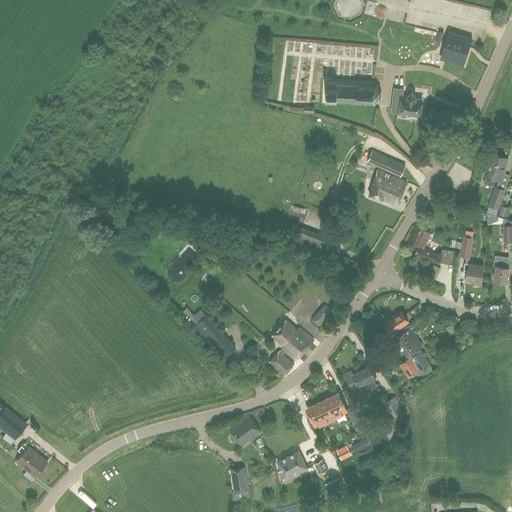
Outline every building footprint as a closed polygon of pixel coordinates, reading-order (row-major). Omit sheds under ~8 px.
[(466,45),(469,37),(448,30),(442,49),(448,51),(445,60),(463,66),(470,46),(466,45)] [(357,100),(375,101),(379,98),(379,91),(376,87),(358,86),(358,84),(327,82),(326,100),(357,102),(357,100)] [(394,87),(391,111),(422,114),(423,100),(415,99),(416,96),(412,91),(407,95),(403,95),(403,88),(394,87)] [(284,121),(285,134),(292,133),(292,146),(304,146),(303,132),(302,125),(292,125),(292,121),(284,121)] [(368,163),(400,176),(405,164),(373,151),(368,163)] [(492,152),(484,176),(485,176),(483,183),(493,186),(495,179),(500,181),(508,158),(492,152)] [(396,205),(407,182),(378,170),(369,195),(381,200),(381,199),(396,205)] [(488,205),(489,205),(487,212),(496,215),(498,209),(499,209),(506,189),(495,186),(488,205)] [(338,205),(350,209),(354,199),(341,195),(338,205)] [(506,216),(508,209),(509,207),(501,205),(499,214),(506,216)] [(511,220),(503,217),(503,241),(511,240),(511,220)] [(295,243),(323,253),(329,237),(297,225),(294,231),(298,233),(295,243)] [(416,226),(409,242),(419,246),(415,253),(434,262),(437,254),(424,248),(430,233),(416,226)] [(470,258),(474,237),(463,235),(461,246),(458,246),(458,251),(460,251),(459,256),(470,258)] [(455,265),(458,251),(442,248),(439,262),(455,265)] [(509,267),(508,267),(509,256),(495,254),(493,266),(496,266),(494,279),(507,281),(509,267)] [(434,274),(438,265),(430,261),(426,270),(434,274)] [(484,266),(469,263),(469,262),(464,261),(463,269),(468,270),(466,281),(481,283),(484,266)] [(320,326),(333,310),(324,303),(312,319),(320,326)] [(388,317),(387,317),(384,319),(383,320),(385,322),(384,323),(392,334),(416,317),(409,306),(389,319),(388,317)] [(194,325),(222,359),(235,348),(207,314),(194,325)] [(313,339),(299,328),(298,330),(285,320),(272,335),(284,346),(282,348),(295,360),(313,339)] [(423,345),(410,327),(394,338),(407,356),(423,345)] [(269,362),(284,376),(295,363),(279,350),(269,362)] [(421,350),(399,364),(408,377),(419,370),(423,375),(433,368),(429,363),(430,363),(425,356),(427,355),(424,351),(423,352),(421,350)] [(358,386),(365,382),(369,390),(377,385),(373,379),(375,377),(370,366),(354,373),(353,370),(344,374),(351,389),(358,385),(358,386)] [(344,412),(347,410),(346,409),(338,392),(320,401),(322,405),(326,404),(328,410),(332,407),(337,418),(345,414),(344,412)] [(403,417),(393,396),(388,399),(385,392),(379,395),(386,411),(391,423),(403,417)] [(322,405),(320,401),(307,407),(315,425),(319,424),(320,426),(337,418),(332,407),(328,410),(326,404),(322,405)] [(16,438),(27,423),(6,406),(1,414),(8,419),(1,427),(16,438)] [(347,410),(356,430),(362,427),(352,406),(346,409),(347,410)] [(261,432),(249,415),(230,429),(242,446),(261,432)] [(352,448),(354,452),(369,445),(366,440),(352,448)] [(37,475),(47,461),(29,446),(28,447),(23,442),(18,449),(23,454),(17,461),(18,462),(17,464),(22,468),(24,467),(28,470),(29,468),(37,475)] [(300,451),(305,458),(314,451),(309,444),(300,451)] [(336,449),(341,459),(351,454),(346,444),(336,449)] [(299,450),(277,461),(281,469),(278,471),(282,479),(285,478),(286,479),(308,468),(299,450)] [(314,463),(319,473),(328,469),(322,458),(314,463)] [(234,491),(234,492),(248,490),(249,490),(245,466),(230,468),(234,491)] [(331,495),(340,490),(334,479),(326,484),(331,495)] [(347,489),(341,492),(345,500),(351,497),(347,489)] [(234,491),(231,491),(233,500),(249,497),(248,490),(234,492),(234,491)]
